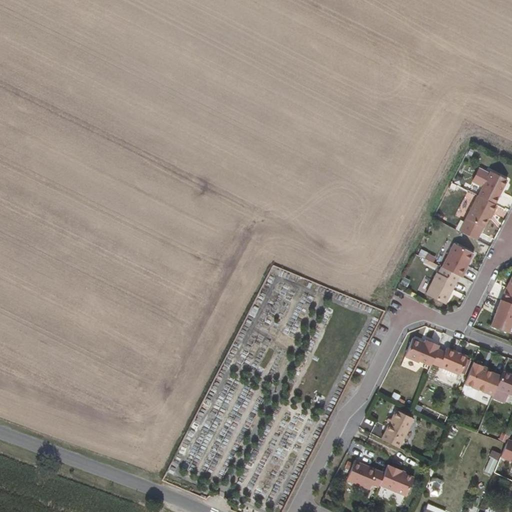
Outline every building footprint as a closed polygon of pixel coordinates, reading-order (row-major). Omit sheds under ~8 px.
[(478,195),(495,204),(507,180),(491,171),(489,174),(480,169),(473,181),(483,186),(478,195)] [(467,218),(483,227),(489,217),(491,212),(493,213),(497,205),(495,204),(478,195),(467,218)] [(482,229),(483,227),(467,218),(465,220),(482,229)] [(476,239),(482,229),(465,220),(460,231),(476,239)] [(466,267),(474,254),(455,244),(443,267),(460,276),(462,277),(467,267),(466,267)] [(460,276),(443,267),(439,273),(438,273),(426,294),(445,304),(460,276)] [(511,303),(511,279),(503,300),(511,303)] [(492,326),(509,333),(511,325),(511,303),(503,300),(492,326)] [(420,363),(421,361),(432,366),(433,364),(439,350),(440,346),(428,340),(426,344),(414,339),(407,357),(420,363)] [(447,349),(445,353),(439,350),(433,364),(460,376),(468,357),(447,349)] [(484,366),(474,362),(465,384),(487,393),(495,373),(483,369),(484,366)] [(497,389),(511,394),(511,374),(504,372),(497,389)] [(386,431),(403,441),(414,418),(397,409),(386,431)] [(372,487),(374,482),(381,485),(381,484),(387,471),(358,458),(350,476),(372,487)] [(408,495),(415,477),(402,471),(403,469),(389,464),(387,471),(381,484),(408,495)]
